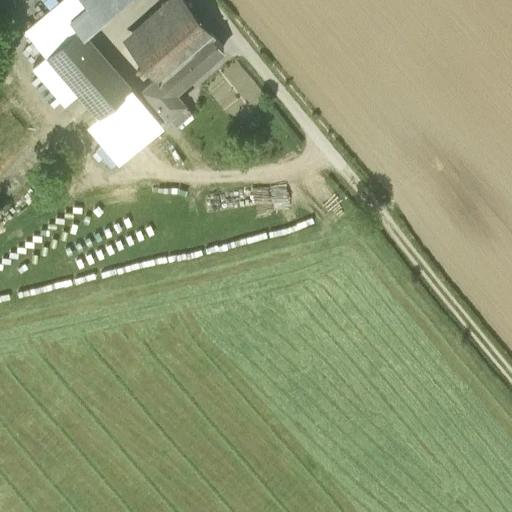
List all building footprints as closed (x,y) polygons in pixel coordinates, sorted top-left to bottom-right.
[(101,19),(100,18),(120,0),(60,0),(25,30),(46,53),(77,26),(85,34),(101,19)] [(183,0),(179,0),(130,44),(157,75),(209,30),(183,0)] [(46,53),(98,112),(125,87),(128,84),(85,34),(77,26),(46,53)] [(173,90),(223,46),(209,30),(157,75),(145,85),(144,89),(166,113),(167,113),(182,100),(173,90)] [(154,122),(125,87),(98,112),(128,146),(154,122)] [(191,111),(182,100),(167,113),(176,124),(191,111)]
